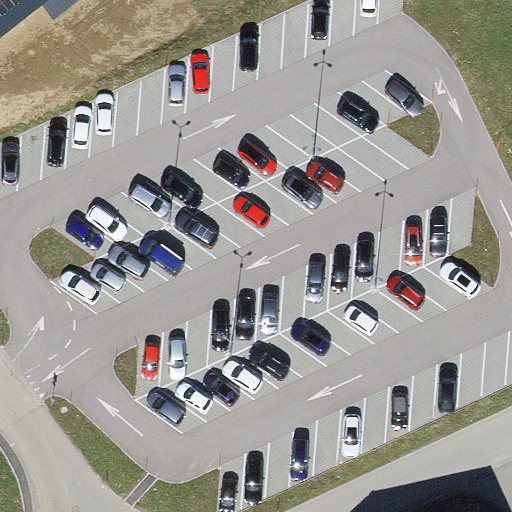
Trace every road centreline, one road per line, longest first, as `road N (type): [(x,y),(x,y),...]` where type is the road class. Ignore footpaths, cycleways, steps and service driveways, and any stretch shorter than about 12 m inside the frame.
road 1 (residential): [(347,511),(511,437)]
road 2 (residential): [(96,511),(0,384)]
